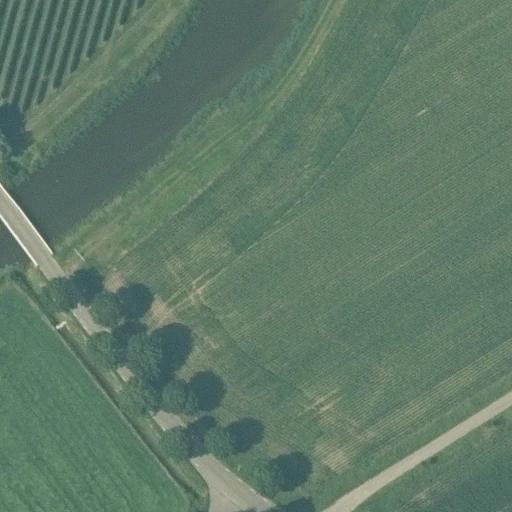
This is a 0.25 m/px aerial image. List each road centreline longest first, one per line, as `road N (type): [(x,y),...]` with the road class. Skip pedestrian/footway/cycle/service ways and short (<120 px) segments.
road 1 (tertiary): [(230,488),(166,420),(0,204)]
road 2 (unclassified): [(334,511),(511,399)]
